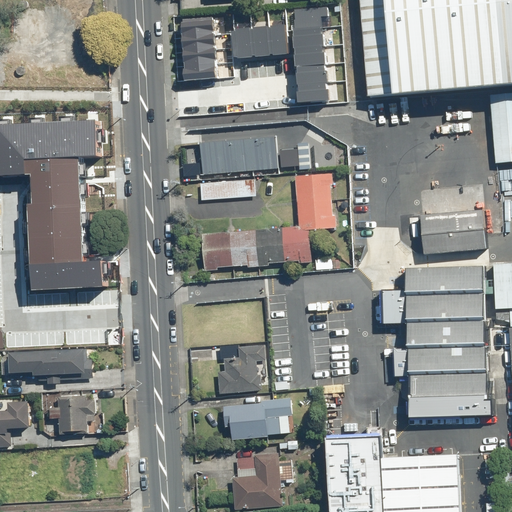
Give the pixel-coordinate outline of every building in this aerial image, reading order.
[(511,0),(363,0),(371,103),(511,92),(511,0)] [(326,6),(296,8),(302,100),(332,98),(326,6)] [(75,49),(74,11),(47,12),(48,17),(37,17),(37,32),(45,32),(45,50),(75,49)] [(220,75),(214,15),(186,17),(192,78),(220,75)] [(239,57),(292,52),(289,22),(236,27),(239,57)] [(34,46),(17,46),(17,63),(34,63),(34,46)] [(90,59),(90,68),(90,79),(109,79),(109,59),(90,59)] [(77,61),(48,61),(48,69),(40,69),(41,85),(50,85),(50,102),(78,101),(78,81),(90,81),(90,79),(90,68),(77,68),(77,61)] [(511,94),(493,96),(496,162),(511,161),(511,94)] [(331,119),(333,148),(346,147),(344,118),(331,119)] [(333,148),(331,119),(312,120),(314,150),(333,148)] [(31,174),(36,294),(111,291),(109,260),(89,261),(84,157),(105,156),(103,123),(1,127),(3,175),(31,174)] [(202,141),(204,175),(280,169),(278,136),(202,141)] [(299,166),(299,170),(311,169),(309,143),(297,144),(298,149),(279,150),(281,167),(299,166)] [(204,234),(207,268),(313,259),(311,230),(336,228),(331,174),(296,177),(300,225),(204,234)] [(202,183),(203,200),(256,196),(255,179),(202,183)] [(426,213),(487,208),(485,196),(435,200),(434,187),(424,188),(426,213)] [(486,211),(423,215),(425,252),(488,249),(486,211)] [(336,257),(319,258),(319,269),(329,268),(337,268),(336,257)] [(511,262),(494,264),(496,309),(511,307),(511,262)] [(489,415),(485,265),(382,268),(384,325),(408,324),(411,417),(489,415)] [(337,268),(329,268),(330,282),(350,281),(350,268),(337,268)] [(218,372),(221,394),(263,390),(262,375),(259,376),(258,361),(267,360),(265,345),(240,347),(241,357),(225,358),(226,371),(218,372)] [(13,374),(40,373),(40,380),(97,377),(96,355),(88,356),(88,346),(12,350),(13,374)] [(276,393),(277,406),(297,403),(295,390),(276,393)] [(61,434),(89,433),(88,414),(96,414),(96,399),(87,400),(87,395),(59,396),(59,404),(51,404),(52,418),(61,418),(61,434)] [(13,428),(32,427),(30,401),(9,402),(10,410),(0,410),(0,446),(14,446),(13,428)] [(232,426),(233,440),(270,436),(269,434),(280,433),(277,406),(267,407),(267,402),(225,406),(227,427),(232,426)] [(334,511),(387,511),(383,434),(331,437),(334,511)] [(302,439),(290,440),(291,449),(302,449),(302,439)] [(64,494),(94,492),(92,451),(62,453),(64,494)] [(234,477),(237,509),(285,505),(281,453),(256,454),(257,476),(234,477)] [(461,511),(458,453),(384,457),(387,511),(461,511)]
